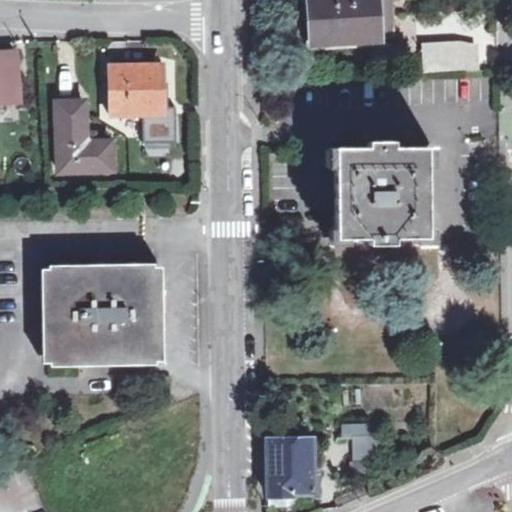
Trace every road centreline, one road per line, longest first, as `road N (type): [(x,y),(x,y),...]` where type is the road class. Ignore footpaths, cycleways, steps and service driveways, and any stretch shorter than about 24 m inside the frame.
road 1 (tertiary): [(222,18),(226,410)]
road 2 (residential): [(0,12),(195,24),(222,18)]
road 3 (unknown): [(24,234),(28,401)]
road 4 (residential): [(511,452),(378,511)]
